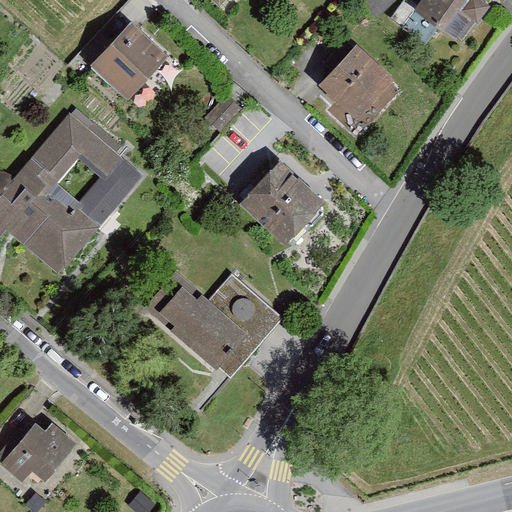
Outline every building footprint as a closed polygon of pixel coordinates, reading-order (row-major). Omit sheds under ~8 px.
[(393,0),(351,0),(373,22),(393,0)] [(396,0),(382,20),(422,49),(433,33),(450,45),(482,0),(396,0)] [(123,20),(84,65),(123,98),(162,53),(123,20)] [(356,49),(318,89),(357,125),(395,85),(356,49)] [(227,99),(207,123),(221,134),(241,110),(227,99)] [(0,161),(0,244),(7,236),(53,275),(141,174),(114,151),(121,143),(76,104),(15,174),(0,161)] [(273,161),(234,206),(280,245),(319,200),(273,161)] [(174,269),(136,311),(206,374),(213,366),(226,377),(280,318),(231,275),(209,300),(174,269)] [(70,442),(46,422),(38,432),(29,424),(0,458),(0,464),(17,480),(26,470),(38,480),(70,442)]
